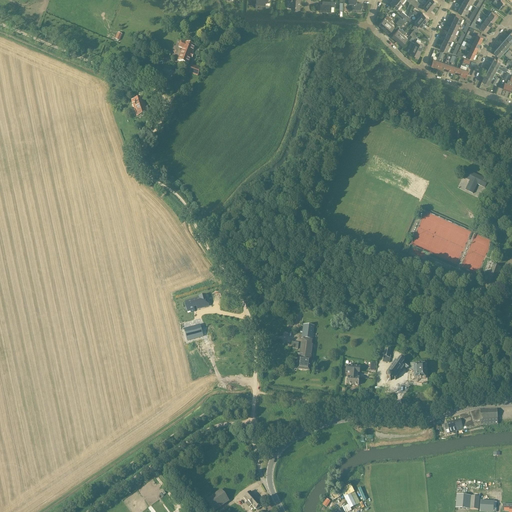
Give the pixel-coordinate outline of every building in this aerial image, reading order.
[(291,0),(291,9),(300,10),(300,0),(291,0)] [(352,5),(351,12),(357,12),(357,11),(361,11),(362,3),(356,3),(356,0),(348,0),(348,5),(352,5)] [(396,0),(392,0),(390,3),(397,8),(401,3),(396,0)] [(464,0),(461,5),(467,9),(470,4),(464,0)] [(496,5),(496,6),(501,9),(505,4),(500,0),(499,2),(496,0),(494,0),(493,2),(496,5)] [(331,12),(331,6),(335,7),(335,2),(324,1),(324,4),(320,4),(320,11),(331,12)] [(430,12),(433,7),(427,2),(423,6),(430,12)] [(467,9),(461,5),(458,11),(464,15),(467,9)] [(491,11),(488,16),(494,21),(498,16),(491,11)] [(422,12),(418,17),(425,23),(429,18),(422,12)] [(456,15),(453,20),(460,23),(462,18),(456,15)] [(477,18),(478,17),(476,16),(473,21),(472,23),(470,26),(477,29),(479,25),(475,23),(477,18)] [(488,16),(484,21),(490,26),(494,21),(488,16)] [(379,24),(384,28),(389,22),(385,17),(379,24)] [(421,28),(425,23),(418,17),(415,22),(421,28)] [(394,26),(392,24),(394,22),(391,20),(389,22),(384,28),(389,32),(394,26)] [(460,23),(453,20),(451,25),(457,29),(460,23)] [(490,26),(484,21),(480,26),(486,31),(490,26)] [(451,25),(448,31),(454,35),(457,29),(451,25)] [(392,36),(397,40),(405,31),(403,30),(401,32),(398,29),(392,36)] [(406,33),(405,31),(397,40),(402,44),(408,38),(404,35),(406,33)] [(445,36),(452,40),(454,35),(448,31),(445,36)] [(483,36),(477,33),(475,39),(481,42),(483,36)] [(445,36),(442,42),(449,46),(452,40),(445,36)] [(506,37),(502,42),(508,46),(511,42),(506,37)] [(475,39),(472,45),(478,48),(481,42),(475,39)] [(411,41),(410,44),(421,50),(422,47),(424,44),(420,42),(417,40),(416,40),(415,43),(411,41)] [(178,47),(182,48),(178,61),(188,65),(195,46),(180,41),(178,47)] [(449,46),(442,42),(440,48),(447,51),(449,46)] [(502,42),(498,47),(504,51),(508,46),(502,42)] [(418,58),(420,55),(419,54),(420,52),(421,50),(410,44),(408,47),(412,49),(410,52),(414,53),(413,55),(418,58)] [(467,49),(475,53),(478,48),(472,45),(471,47),(468,46),(467,47),(467,49)] [(463,47),(463,49),(466,50),(465,51),(468,52),(467,56),(472,58),(472,59),(475,53),(467,49),(467,47),(465,46),(464,48),(463,47)] [(504,51),(498,47),(494,51),(500,56),(504,51)] [(441,54),(439,54),(438,56),(436,60),(433,59),(431,65),(431,66),(434,67),(434,66),(437,67),(439,61),(440,58),(442,59),(443,56),(441,55),(441,54)] [(497,68),(500,62),(494,59),(491,64),(497,68)] [(491,64),(488,69),(495,73),(497,68),(491,64)] [(192,66),(189,73),(198,77),(201,69),(192,66)] [(161,77),(163,78),(172,81),(175,74),(176,73),(164,68),(161,77)] [(464,69),(462,68),(460,73),(460,75),(466,77),(467,76),(470,77),(471,75),(467,73),(468,70),(464,69)] [(488,69),(485,75),(492,78),(495,73),(488,69)] [(492,78),(485,75),(482,80),(489,84),(492,78)] [(502,89),(509,91),(511,81),(511,75),(510,80),(508,79),(507,83),(505,82),(502,89)] [(133,100),(135,103),(134,104),(138,116),(143,114),(144,117),(150,115),(148,107),(145,108),(142,97),(133,100)] [(474,192),(477,185),(485,188),(489,181),(466,170),(462,177),(470,181),(465,190),(469,192),(472,194),(473,194),(474,192)] [(492,292),(500,268),(493,266),(486,286),(483,285),(481,292),(485,294),(486,290),(492,292)] [(208,304),(205,296),(199,297),(200,298),(185,302),(188,311),(194,310),(193,307),(196,306),(196,307),(208,304)] [(314,326),(304,325),(303,339),(313,340),(314,326)] [(187,341),(194,339),(204,336),(201,326),(188,330),(185,331),(187,341)] [(309,372),(313,345),(301,343),(299,358),(299,362),(296,361),(295,369),(298,369),(298,370),(309,372)] [(391,350),(385,349),(384,357),(382,362),(386,363),(386,362),(389,363),(391,357),(390,356),(391,350)] [(405,368),(408,371),(411,367),(410,367),(404,363),(405,360),(402,358),(399,360),(397,362),(395,361),(386,373),(389,375),(387,378),(390,381),(391,380),(392,380),(393,380),(393,379),(393,378),(395,380),(402,371),(403,371),(405,368)] [(414,364),(410,364),(410,367),(411,367),(408,371),(414,371),(414,380),(426,379),(425,365),(414,366),(414,364)] [(347,366),(346,373),(350,373),(350,377),(348,377),(348,385),(358,386),(359,378),(360,367),(347,366)] [(476,427),(481,426),(487,426),(491,425),(497,425),(497,424),(497,419),(497,410),(480,410),(476,411),(472,412),(470,413),(469,413),(473,428),(476,427)] [(460,420),(454,422),(455,429),(459,428),(460,430),(461,430),(461,431),(460,431),(461,433),(462,433),(473,431),(472,430),(473,430),(473,428),(469,413),(463,415),(460,416),(459,416),(460,420)] [(449,431),(455,429),(454,422),(447,424),(449,431)] [(345,498),(348,505),(344,507),(346,511),(348,511),(351,511),(350,509),(359,504),(351,485),(350,486),(349,484),(344,486),(345,488),(343,489),(343,488),(341,489),(345,498)] [(221,491),(206,501),(210,507),(214,511),(215,511),(229,502),(221,491)] [(246,502),(245,502),(250,508),(252,505),(256,510),(257,511),(261,507),(260,506),(261,505),(250,492),(243,498),(246,502)] [(465,509),(470,509),(472,510),(479,510),(480,497),(472,496),(471,496),(471,497),(458,496),(456,508),(465,509)] [(496,509),(497,501),(493,501),(493,502),(481,501),(480,511),(487,511),(493,511),(493,509),(496,509)]
